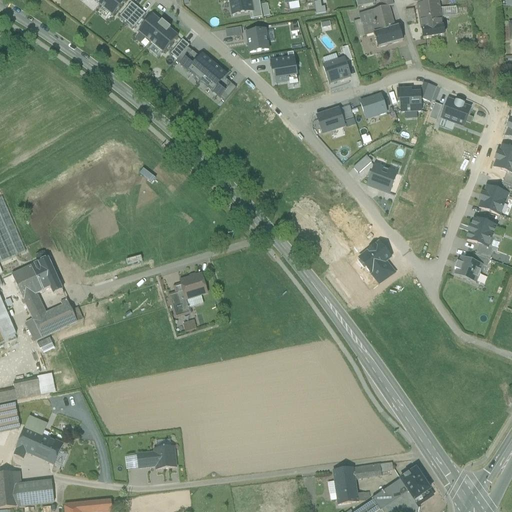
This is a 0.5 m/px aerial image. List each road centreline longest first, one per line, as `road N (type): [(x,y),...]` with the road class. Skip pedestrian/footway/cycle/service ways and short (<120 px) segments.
road 1 (secondary): [(0,6),(128,95),(245,205),(381,375),(473,511)]
road 2 (residential): [(288,117),(426,273),(446,247),(493,114),(419,73)]
road 3 (residential): [(159,0),(288,117)]
road 4 (residential): [(288,117),(419,73)]
